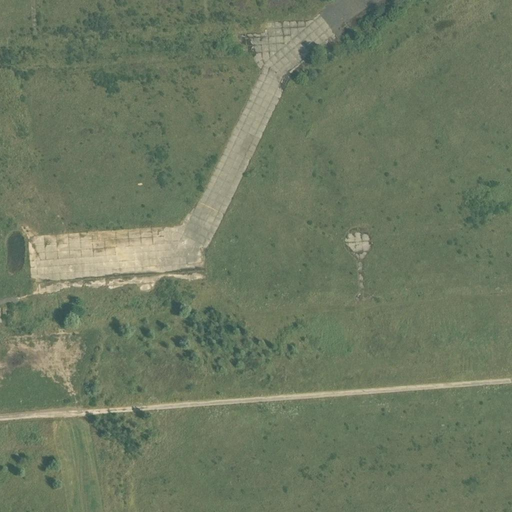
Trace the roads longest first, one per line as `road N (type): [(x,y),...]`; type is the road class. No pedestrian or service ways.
road 1 (track): [(511,381),(0,421)]
road 2 (track): [(51,277),(181,270),(288,60),(358,0)]
